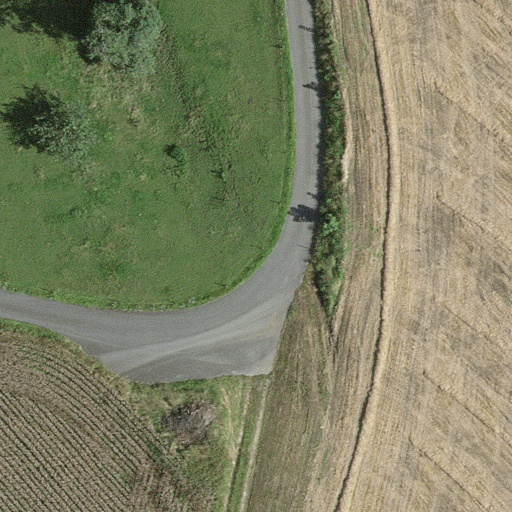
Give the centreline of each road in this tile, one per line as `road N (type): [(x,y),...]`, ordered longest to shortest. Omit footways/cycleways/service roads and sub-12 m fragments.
road 1 (unclassified): [(0,317),(128,343),(218,348),(277,322),(301,268),(312,188),(307,0)]
road 2 (track): [(277,322),(242,511)]
